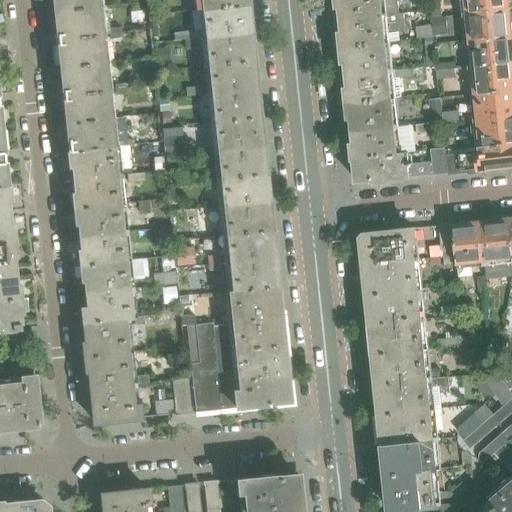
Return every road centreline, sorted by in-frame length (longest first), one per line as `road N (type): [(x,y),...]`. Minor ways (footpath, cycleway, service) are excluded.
road 1 (residential): [(67,462),(21,0)]
road 2 (residential): [(67,462),(331,437)]
road 3 (tertiary): [(331,437),(308,210)]
road 4 (tertiary): [(308,210),(286,0)]
road 5 (residential): [(308,210),(511,191)]
